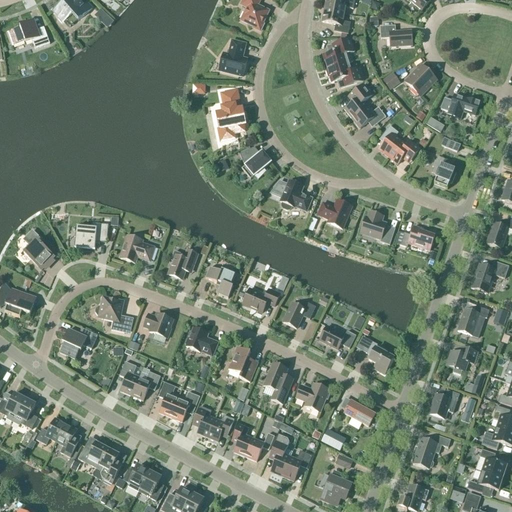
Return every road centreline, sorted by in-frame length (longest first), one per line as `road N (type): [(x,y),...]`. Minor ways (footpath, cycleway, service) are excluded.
road 1 (residential): [(400,413),(291,357),(117,285),(96,284),(65,300),(34,369)]
road 2 (residential): [(287,511),(34,369)]
road 3 (residential): [(386,180),(355,188),(308,179),(265,132),(257,87),(263,62),(271,43),(304,14)]
road 4 (residential): [(400,413),(466,214)]
road 5 (residential): [(511,16),(458,7),(441,13),(428,36),(434,60),(448,72),(507,97)]
road 6 (residential): [(386,180),(340,139),(313,96),(304,14)]
road 7 (residential): [(466,214),(507,97)]
